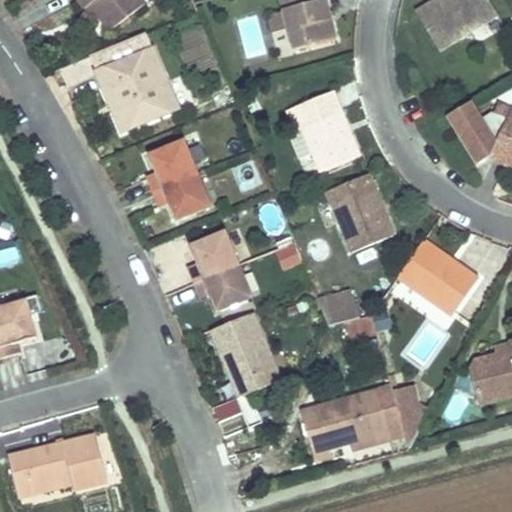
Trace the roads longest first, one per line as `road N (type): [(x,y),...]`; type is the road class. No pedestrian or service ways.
road 1 (residential): [(0,43),(31,92),(155,372)]
road 2 (residential): [(511,233),(449,204),(415,169),(386,110),(369,47),(378,0)]
road 3 (residential): [(155,372),(0,415)]
road 4 (residential): [(155,372),(215,511)]
